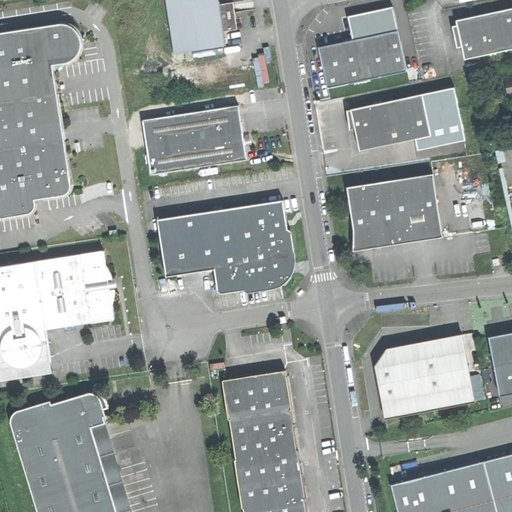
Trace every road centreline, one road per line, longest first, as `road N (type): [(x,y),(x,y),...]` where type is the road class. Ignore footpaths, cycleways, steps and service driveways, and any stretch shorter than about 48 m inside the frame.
road 1 (tertiary): [(329,304),(284,3)]
road 2 (tertiary): [(360,511),(329,304)]
road 3 (unclassified): [(329,304),(511,284)]
road 4 (unclassified): [(171,329),(329,304)]
